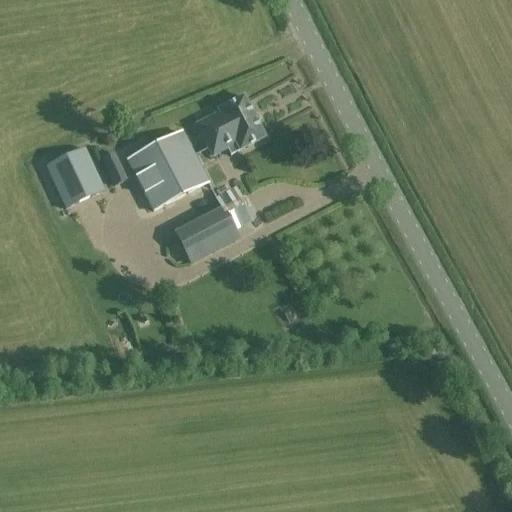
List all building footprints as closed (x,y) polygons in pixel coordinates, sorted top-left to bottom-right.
[(236,146),(239,153),(265,140),(244,98),(218,111),(220,115),(196,127),(212,158),(236,146)] [(182,136),(127,164),(153,214),(208,186),(182,136)] [(65,212),(104,194),(85,151),(46,170),(65,212)] [(215,200),(222,214),(176,238),(190,267),(238,243),(233,233),(253,222),(236,189),(215,200)] [(285,217),(284,199),(259,201),(260,219),(285,217)]
